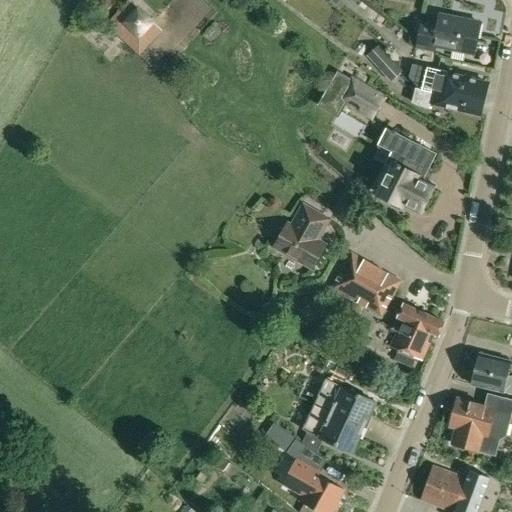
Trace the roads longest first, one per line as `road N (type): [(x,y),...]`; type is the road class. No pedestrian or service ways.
road 1 (residential): [(470,293),(383,511)]
road 2 (residential): [(470,293),(511,73)]
road 3 (track): [(165,0),(182,28),(163,59),(169,105),(180,125),(226,163)]
